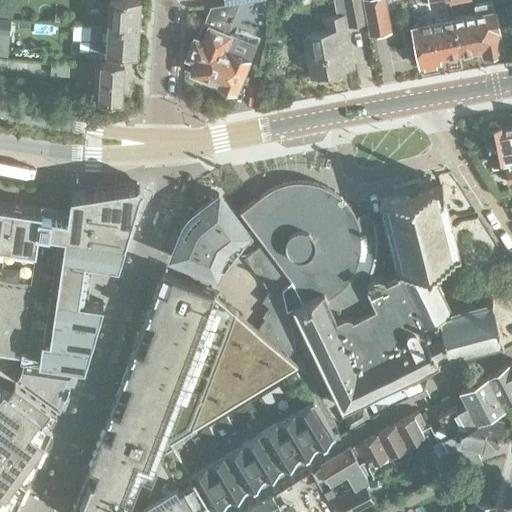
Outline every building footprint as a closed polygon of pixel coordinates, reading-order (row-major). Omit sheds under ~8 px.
[(107,0),(106,24),(139,26),(140,0),(107,0)] [(350,54),(345,26),(366,22),(362,0),(333,0),(336,15),(325,17),(327,29),(305,33),(312,73),(343,68),(341,56),(350,54)] [(364,0),(371,33),(390,29),(385,0),(364,0)] [(475,13),(453,17),(460,51),(482,46),(483,52),(502,49),(494,9),(493,9),(491,0),(490,0),(474,3),(475,13)] [(236,92),(256,43),(227,31),(240,1),(211,5),(198,36),(194,34),(185,56),(195,60),(190,71),(216,82),(215,83),(236,92)] [(412,26),(405,28),(408,44),(415,42),(420,65),(425,64),(425,67),(437,65),(436,62),(439,61),(438,55),(460,51),(453,17),(412,25),(412,26)] [(91,23),(89,52),(137,55),(139,26),(106,24),(91,23)] [(73,76),(75,63),(52,61),(50,74),(73,76)] [(100,61),(98,100),(122,102),(125,62),(100,61)] [(0,92),(13,93),(14,77),(0,75),(0,92)] [(487,126),(485,127),(491,162),(509,158),(510,166),(505,167),(508,180),(511,179),(511,126),(511,122),(500,124),(496,120),(490,121),(487,126)] [(265,189),(239,209),(264,242),(244,256),(270,290),(263,300),(270,306),(262,315),(266,318),(258,327),(289,352),(295,345),(286,306),(291,304),(311,294),(314,301),(320,300),(325,298),(330,295),(334,292),(339,289),(343,285),(346,281),(349,277),(353,272),(360,259),(363,253),(365,254),(367,251),(370,249),(374,240),(375,230),(373,220),(372,221),(372,219),(371,218),(370,217),(370,216),(369,216),(368,215),(366,215),(365,215),(364,215),(363,215),(362,215),(361,216),(360,217),(359,217),(358,218),(358,220),(355,214),(350,205),(345,199),(339,193),(332,188),(325,184),(317,181),(314,180),(303,179),(292,179),(286,180),(279,182),(273,184),(265,189)] [(0,351),(43,357),(84,363),(103,300),(83,297),(89,258),(118,262),(140,188),(141,187),(136,181),(135,182),(70,192),(66,215),(40,212),(41,208),(0,201),(0,351)] [(311,294),(291,304),(341,407),(449,355),(452,354),(452,352),(503,339),(492,296),(451,307),(433,270),(431,260),(459,254),(443,189),(444,189),(442,182),(380,198),(399,270),(385,277),(383,275),(381,274),(379,273),(376,272),(373,273),(372,273),(371,271),(369,267),(369,264),(369,261),(371,255),(365,254),(363,253),(360,259),(353,272),(349,277),(346,281),(343,285),(339,289),(334,292),(330,295),(325,298),(320,300),(314,301),(311,294)] [(193,212),(190,214),(188,217),(186,219),(185,223),(183,226),(172,253),(216,271),(226,248),(228,245),(248,230),(219,192),(196,209),(193,212)] [(156,286),(132,348),(104,422),(108,423),(105,431),(101,430),(73,504),(83,511),(203,511),(334,434),(312,397),(190,469),(176,449),(172,444),(169,439),(296,363),(202,283),(201,285),(235,313),(225,325),(179,287),(174,292),(161,281),(162,279),(160,278),(160,279),(159,279),(156,286)] [(511,360),(508,363),(492,371),(507,400),(511,397),(511,360)] [(59,408),(75,368),(74,368),(23,361),(16,377),(58,407),(58,408),(59,408)] [(288,376),(293,385),(301,380),(296,371),(288,376)] [(498,404),(507,400),(492,371),(476,379),(493,411),(499,408),(498,404)] [(460,388),(468,403),(477,421),(487,415),(486,415),(493,411),(476,379),(460,388)] [(269,387),(275,396),(283,391),(278,382),(269,387)] [(0,387),(0,459),(10,469),(14,459),(32,468),(51,425),(56,414),(14,383),(9,391),(3,386),(1,389),(0,387)] [(251,398),(243,403),(248,412),(256,407),(251,398)] [(248,412),(243,403),(234,409),(240,417),(248,412)] [(443,425),(434,430),(439,439),(443,437),(443,439),(444,438),(477,421),(468,403),(458,408),(456,404),(437,414),(443,425)] [(350,426),(359,421),(370,416),(364,404),(343,414),(350,426)] [(420,409),(397,422),(408,444),(428,434),(433,442),(439,439),(434,430),(430,423),(428,424),(420,409)] [(217,419),(222,427),(231,422),(226,414),(217,419)] [(487,415),(477,421),(444,438),(443,439),(451,453),(477,450),(479,444),(493,447),(494,444),(496,445),(503,419),(487,415)] [(378,432),(389,454),(391,458),(411,448),(408,444),(397,422),(378,432)] [(200,430),(205,438),(213,433),(208,425),(200,430)] [(378,432),(355,444),(364,460),(360,462),(368,477),(375,473),(371,464),(389,454),(378,432)] [(182,438),(172,444),(176,449),(185,443),(182,438)] [(368,477),(360,462),(350,446),(321,464),(330,481),(346,472),(354,486),(330,500),(337,511),(353,511),(374,500),(363,481),(369,478),(368,477)] [(0,511),(12,511),(24,486),(6,478),(10,469),(0,459),(0,511)] [(320,469),(312,473),(319,484),(326,480),(320,469)] [(298,511),(293,503),(281,510),(271,494),(242,511),(298,511)] [(492,511),(494,505),(474,500),(471,511),(468,511),(454,509),(453,511),(492,511)]
